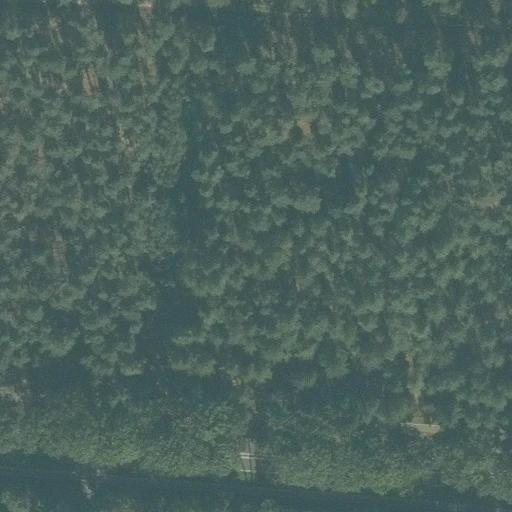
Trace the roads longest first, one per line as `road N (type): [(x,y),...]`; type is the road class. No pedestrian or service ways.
road 1 (primary): [(511,482),(0,441)]
road 2 (track): [(511,21),(0,1)]
